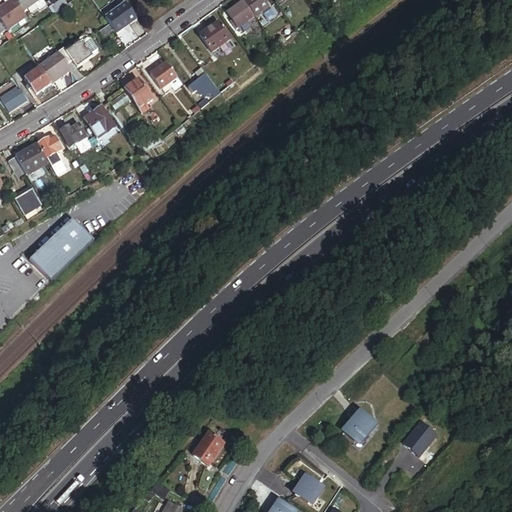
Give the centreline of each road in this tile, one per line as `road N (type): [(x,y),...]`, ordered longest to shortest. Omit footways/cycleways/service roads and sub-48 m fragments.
road 1 (primary): [(511,83),(409,151),(255,272),(12,511)]
road 2 (primary): [(49,511),(274,284),(511,110)]
road 3 (residential): [(282,434),(511,214)]
road 4 (residential): [(0,144),(213,0)]
